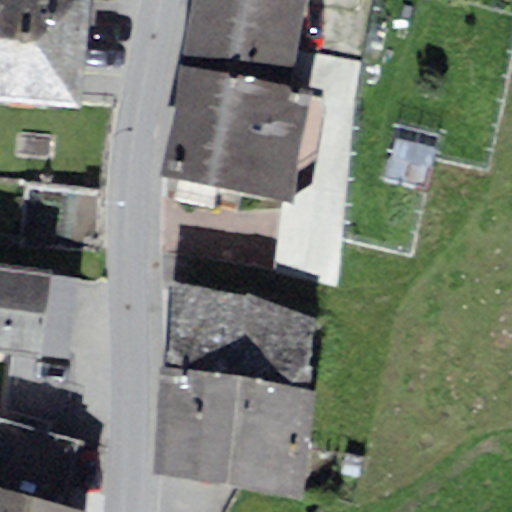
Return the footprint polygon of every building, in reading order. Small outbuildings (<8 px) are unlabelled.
[(90,0),(0,0),(0,102),(81,110),(90,0)] [(192,0),(181,63),(161,175),(294,201),(316,90),(293,86),(304,0),(192,0)] [(51,269),(0,263),(0,354),(40,359),(41,354),(70,357),(80,277),(50,274),(51,269)] [(158,368),(152,474),(302,496),(318,391),(309,389),(316,313),(174,282),(167,369),(158,368)] [(3,419),(0,428),(0,487),(62,504),(79,439),(3,419)] [(0,487),(0,511),(91,511),(62,504),(0,487)]
